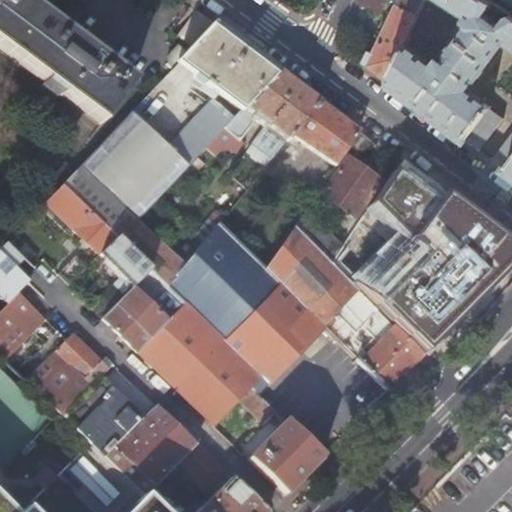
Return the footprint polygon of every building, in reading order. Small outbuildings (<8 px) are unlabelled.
[(0,0),(0,53),(96,125),(129,82),(16,0),(0,0)] [(382,14),(395,11),(398,4),(389,0),(363,0),(361,4),(382,14)] [(389,0),(398,4),(421,14),(427,0),(389,0)] [(511,14),(503,25),(487,14),(495,4),(488,0),(449,0),(472,15),(437,64),(408,42),(390,80),(483,149),(506,118),(492,108),(493,106),(471,89),(507,39),(511,42),(511,136),(495,159),(511,171),(511,14)] [(398,4),(395,11),(380,43),(381,44),(376,55),(370,53),(366,63),(390,80),(408,42),(421,14),(398,4)] [(189,49),(212,24),(194,11),(175,38),(189,49)] [(189,49),(176,63),(193,75),(229,37),(212,24),(189,49)] [(229,37),(193,75),(203,82),(201,84),(209,90),(211,88),(240,109),(275,72),(229,37)] [(169,68),(181,55),(175,49),(164,59),(164,64),(169,68)] [(288,137),(316,103),(275,72),(240,109),(231,119),(202,150),(212,158),(217,152),(228,150),(232,154),(240,144),(236,141),(252,121),(261,127),(250,143),(270,159),(288,137)] [(128,113),(78,167),(135,220),(202,150),(231,119),(215,104),(216,103),(212,99),(165,148),(128,113)] [(357,133),(316,103),(288,137),(297,143),(268,179),(307,203),(339,158),(357,133)] [(343,161),(350,165),(368,141),(357,133),(339,158),(343,161)] [(350,165),(343,161),(320,195),(352,217),(375,183),(350,165)] [(396,163),(366,205),(396,236),(347,284),(348,284),(354,290),(377,312),(391,326),(420,355),(511,263),(509,248),(396,163)] [(51,177),(59,184),(60,183),(71,171),(63,164),(51,177)] [(133,352),(210,427),(234,403),(247,391),(270,413),(282,400),(265,384),(222,343),(278,285),(276,284),(311,247),(290,227),(269,257),(261,268),(242,249),(216,224),(201,243),(183,264),(173,255),(135,220),(78,167),(76,165),(72,170),(71,171),(60,183),(59,184),(58,185),(88,214),(114,239),(146,270),(180,303),(133,352)] [(97,257),(114,239),(88,214),(58,185),(41,202),(71,231),(97,257)] [(201,243),(216,224),(222,217),(213,210),(191,235),(201,243)] [(129,288),(146,270),(114,239),(97,257),(129,288)] [(21,260),(3,243),(0,246),(0,257),(12,269),(21,260)] [(319,328),(318,328),(303,313),(338,274),(326,262),(316,252),(311,247),(276,284),(278,285),(222,343),(265,384),(319,328)] [(55,277),(67,287),(87,267),(76,256),(55,277)] [(12,269),(0,257),(0,303),(3,306),(15,294),(26,283),(22,279),(12,269)] [(99,319),(133,352),(180,303),(146,270),(129,288),(121,296),(99,319)] [(318,328),(354,290),(347,284),(341,277),(338,274),(303,313),(318,328)] [(88,308),(99,319),(121,296),(111,286),(88,308)] [(384,392),(420,355),(391,326),(375,343),(371,347),(368,343),(363,347),(367,351),(363,355),(356,347),(357,345),(349,337),(353,332),(358,327),(360,329),(377,312),(354,290),(318,328),(319,328),(351,360),(384,392)] [(43,320),(15,294),(3,306),(0,308),(0,358),(2,361),(43,320)] [(375,343),(391,326),(377,312),(360,329),(375,343)] [(362,341),(353,332),(349,337),(357,345),(362,341)] [(68,334),(23,382),(58,416),(98,375),(105,368),(68,334)] [(362,414),(384,392),(351,360),(330,383),(362,414)] [(98,375),(58,416),(100,457),(139,416),(98,375)] [(245,462),(282,498),(319,459),(270,413),(247,391),(234,403),(260,427),(267,421),(276,429),(245,462)] [(139,416),(100,457),(132,489),(141,497),(172,466),(192,444),(151,404),(139,416)] [(156,511),(141,497),(126,511),(100,511),(0,414),(0,511),(156,511)] [(192,444),(172,466),(201,495),(222,473),(192,444)] [(196,511),(260,511),(228,480),(196,511)]
